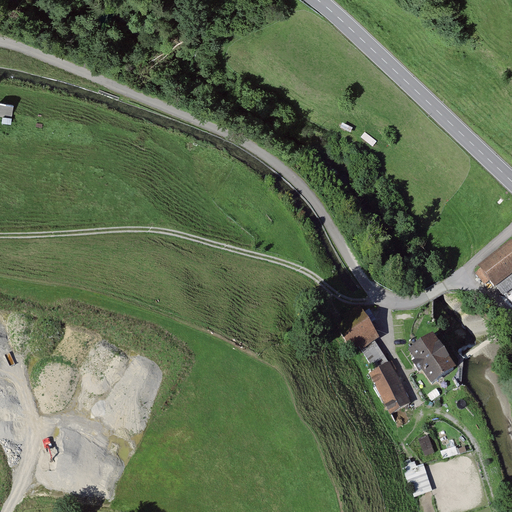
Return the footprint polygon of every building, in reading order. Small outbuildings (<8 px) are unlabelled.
[(15,104),(0,101),(0,116),(3,117),(2,122),(12,124),(15,104)] [(496,288),(511,275),(511,243),(511,242),(479,267),(495,289),(496,288)] [(511,275),(496,288),(503,297),(511,290),(511,275)] [(362,308),(340,320),(358,353),(363,351),(375,371),(368,375),(391,416),(414,404),(391,363),(390,364),(378,343),(381,341),(362,308)] [(431,385),(456,369),(433,334),(408,351),(431,385)] [(429,435),(419,439),(427,457),(437,452),(429,435)]
